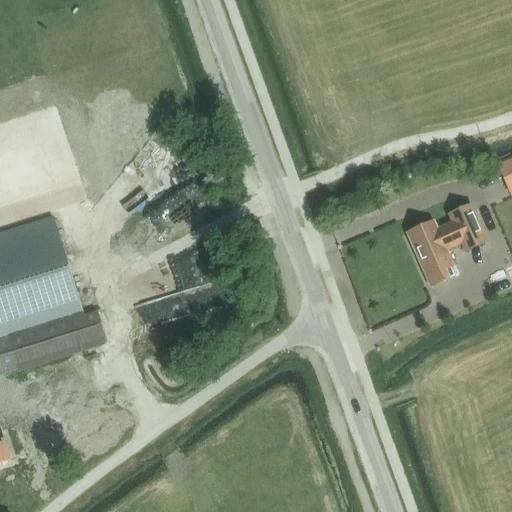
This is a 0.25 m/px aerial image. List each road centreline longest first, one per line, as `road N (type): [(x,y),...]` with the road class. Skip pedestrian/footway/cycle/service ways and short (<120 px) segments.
road 1 (tertiary): [(393,511),(207,0)]
road 2 (track): [(279,198),(387,151),(511,114)]
